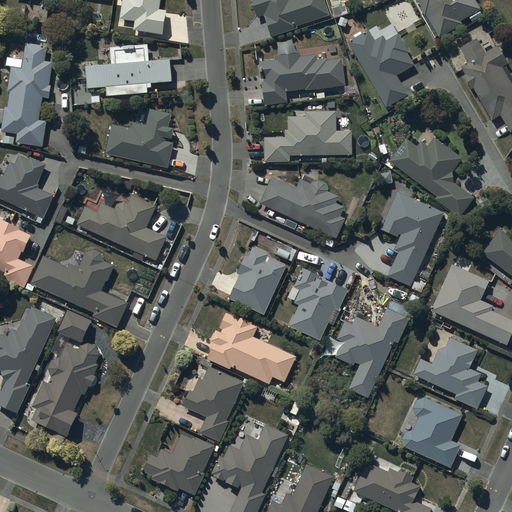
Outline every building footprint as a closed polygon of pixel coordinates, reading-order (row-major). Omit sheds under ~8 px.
[(122,0),(119,22),(134,24),(132,34),(163,38),(168,12),(160,11),(161,0),(122,0)] [(251,0),(257,19),(264,17),(272,39),(297,30),(297,29),(329,18),(323,0),(291,0),(289,0),(251,0)] [(413,0),(424,18),(426,18),(439,40),(462,27),(460,24),(480,12),(473,0),(413,0)] [(350,45),(387,108),(407,96),(396,79),(415,68),(408,56),(409,55),(398,36),(386,44),(383,39),(374,44),(368,34),(350,45)] [(477,41),(460,51),(468,65),(461,70),(466,78),(464,79),(471,92),(473,91),(492,124),(500,119),(510,137),(511,136),(511,85),(503,70),(509,67),(498,48),(485,55),(477,41)] [(5,108),(1,134),(16,137),(15,146),(42,150),(46,124),(39,123),(43,99),(47,99),(52,66),(42,65),(45,50),(27,47),(23,70),(11,68),(7,94),(10,95),(7,109),(5,108)] [(106,90),(107,99),(148,96),(148,91),(152,91),(151,86),(171,85),(170,64),(149,65),(147,48),(111,51),(112,69),(86,71),(88,92),(106,90)] [(261,84),(264,108),(287,105),(285,94),(306,91),(306,93),(345,87),(341,62),(327,64),(326,62),(317,63),(316,57),(301,59),(300,55),(275,59),(276,62),(259,65),(261,82),(264,82),(264,84),(261,84)] [(113,127),(106,156),(168,170),(173,146),(165,144),(166,142),(172,143),(174,132),(168,131),(171,117),(150,112),(146,128),(133,125),(132,132),(113,127)] [(264,140),(264,165),(290,165),(290,158),(352,158),(353,134),(336,134),(336,114),(306,114),(306,119),(287,119),(287,133),(285,133),(285,140),(264,140)] [(406,142),(390,164),(437,199),(435,202),(460,220),(474,201),(453,185),(452,175),(462,161),(434,140),(428,149),(421,144),(417,149),(406,142)] [(0,177),(0,201),(44,221),(54,198),(38,190),(39,188),(36,187),(45,168),(30,161),(29,162),(19,158),(16,166),(10,164),(3,179),(0,177)] [(377,177),(379,187),(392,185),(390,175),(377,177)] [(272,180),(260,206),(336,240),(344,222),(340,220),(344,210),(336,206),(339,198),(328,193),(325,185),(318,183),(310,186),(300,182),(296,191),(272,180)] [(399,255),(389,278),(411,289),(444,215),(398,194),(380,232),(398,240),(399,237),(401,238),(394,252),(399,255)] [(86,209),(77,227),(156,264),(168,239),(147,230),(157,209),(133,197),(128,206),(125,204),(116,207),(114,211),(102,205),(97,215),(86,209)] [(485,197),(475,203),(480,212),(490,206),(485,197)] [(0,272),(5,275),(3,280),(24,290),(34,269),(18,262),(21,254),(24,255),(31,237),(19,232),(20,230),(0,222),(0,272)] [(511,241),(500,232),(482,257),(511,279),(511,282),(510,285),(511,286),(511,241)] [(239,278),(228,302),(264,318),(286,269),(270,262),(268,266),(264,265),(268,256),(252,249),(248,258),(245,256),(236,276),(239,278)] [(43,258),(30,286),(95,316),(93,319),(117,330),(128,306),(102,294),(106,284),(108,285),(115,269),(104,264),(101,256),(94,252),(85,255),(78,271),(69,267),(68,270),(43,258)] [(452,266),(430,313),(507,349),(511,338),(511,323),(491,314),(494,309),(481,303),(490,284),(452,266)] [(298,308),(289,329),(320,343),(335,310),(338,312),(347,293),(326,283),(325,285),(319,282),(320,278),(302,270),(293,290),(299,293),(293,305),(298,308)] [(5,385),(0,396),(0,408),(17,416),(30,388),(26,386),(56,320),(31,309),(25,323),(24,321),(18,334),(12,331),(8,341),(0,337),(0,372),(2,373),(5,385)] [(348,391),(368,401),(395,345),(398,346),(410,321),(387,311),(379,329),(357,319),(353,327),(345,323),(336,341),(342,344),(335,359),(353,367),(354,364),(360,367),(348,391)] [(68,313),(58,334),(82,346),(92,324),(68,313)] [(215,347),(208,362),(230,372),(231,369),(269,386),(272,379),(285,384),(296,359),(253,340),(257,330),(251,327),(252,325),(237,318),(236,320),(226,315),(219,331),(221,333),(220,335),(216,333),(211,345),(215,347)] [(421,362),(414,378),(456,397),(455,401),(477,411),(487,389),(477,385),(480,377),(470,372),(479,353),(450,340),(445,350),(439,352),(432,367),(421,362)] [(36,411),(32,422),(67,441),(78,417),(73,415),(82,396),(85,397),(89,389),(92,390),(96,379),(94,378),(100,367),(96,366),(100,357),(96,349),(88,346),(80,349),(79,353),(66,347),(61,360),(52,363),(48,372),(51,380),(49,385),(44,383),(31,409),(36,411)] [(190,393),(183,408),(207,419),(200,435),(219,444),(229,424),(227,423),(245,385),(209,368),(202,382),(200,381),(193,395),(190,393)] [(401,443),(404,450),(451,471),(461,449),(450,444),(462,417),(424,400),(416,402),(413,410),(416,419),(418,420),(413,433),(405,434),(401,443)] [(220,458),(211,477),(214,478),(213,480),(224,484),(225,483),(226,483),(225,485),(238,491),(239,488),(243,490),(232,511),(258,511),(266,497),(262,495),(289,438),(266,427),(258,443),(248,438),(241,454),(229,448),(224,460),(220,458)] [(150,457),(142,474),(151,478),(149,482),(178,495),(179,492),(195,499),(205,476),(202,475),(214,449),(197,441),(196,444),(182,437),(173,457),(160,452),(157,459),(150,457)] [(272,502),(267,511),(319,511),(335,479),(307,465),(292,497),(287,495),(281,506),(272,502)] [(361,479),(354,494),(393,511),(431,511),(413,503),(420,489),(412,485),(414,480),(398,472),(397,474),(390,471),(388,475),(374,468),(367,483),(361,479)] [(347,502),(343,511),(344,511),(355,511),(358,506),(347,502)]
